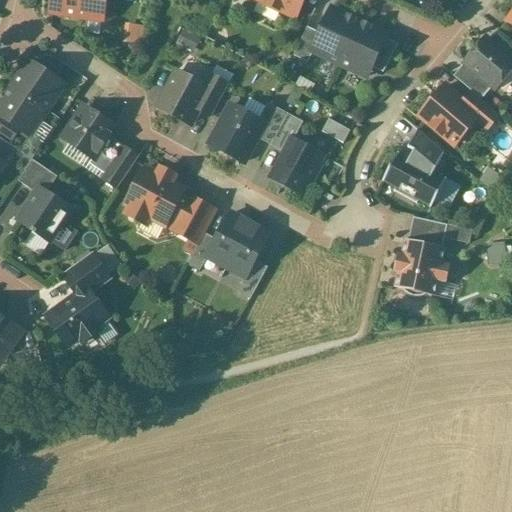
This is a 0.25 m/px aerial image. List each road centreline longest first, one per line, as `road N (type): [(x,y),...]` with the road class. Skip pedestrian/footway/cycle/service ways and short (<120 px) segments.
road 1 (residential): [(466,0),(400,81),(356,159),(358,224),(326,234),(209,171)]
road 2 (residential): [(127,91),(20,18)]
